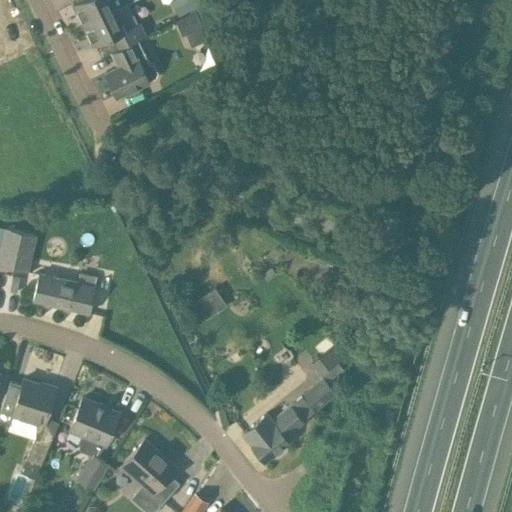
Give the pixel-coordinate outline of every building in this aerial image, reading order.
[(77,0),(73,2),(83,24),(128,2),(127,0),(77,0)] [(184,0),(189,8),(191,12),(203,7),(203,6),(201,7),(200,3),(201,2),(200,0),(184,0)] [(128,2),(83,24),(93,45),(113,35),(119,47),(137,38),(145,34),(139,21),(138,22),(128,2)] [(196,11),(175,20),(182,36),(203,27),(196,11)] [(148,61),(137,38),(119,47),(112,50),(119,65),(105,71),(116,95),(149,79),(149,78),(156,75),(158,70),(154,63),(148,61)] [(24,238),(1,232),(0,237),(0,253),(20,258),(24,238)] [(270,268),(262,274),(267,280),(275,274),(270,268)] [(95,284),(39,271),(33,298),(89,311),(95,284)] [(211,288),(195,299),(206,315),(222,305),(211,288)] [(341,358),(330,345),(311,361),(321,374),(341,358)] [(24,379),(22,385),(11,381),(0,415),(0,422),(10,425),(14,414),(45,424),(56,390),(24,379)] [(315,410),(302,395),(271,420),(265,413),(242,432),(251,444),(250,445),(263,460),(287,441),(284,437),(304,421),(303,420),(315,410)] [(120,414),(83,398),(71,428),(82,433),(78,440),(80,448),(91,454),(77,478),(92,487),(106,463),(96,457),(105,442),(107,443),(120,414)] [(51,444),(36,438),(27,460),(41,467),(51,444)] [(175,466),(144,438),(116,470),(116,471),(122,465),(142,483),(129,497),(145,511),(152,511),(179,482),(178,482),(166,495),(156,487),(175,466)] [(178,511),(199,511),(209,498),(194,488),(178,511)]
